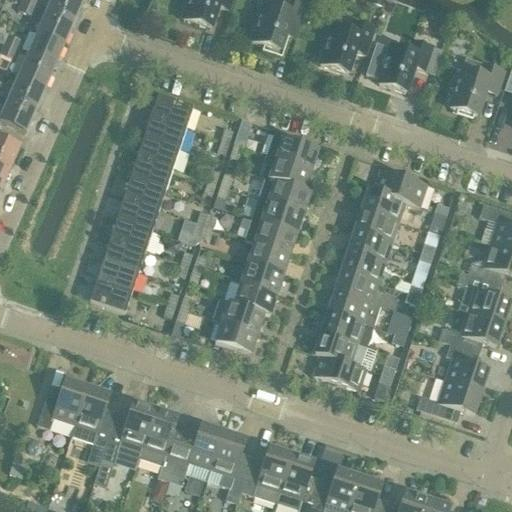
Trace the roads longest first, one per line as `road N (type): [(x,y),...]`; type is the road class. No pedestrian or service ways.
road 1 (residential): [(0,316),(490,478)]
road 2 (residential): [(511,179),(93,36)]
road 3 (residential): [(0,250),(93,36)]
